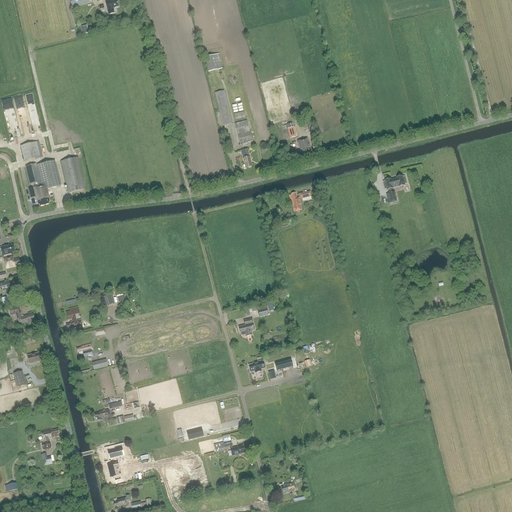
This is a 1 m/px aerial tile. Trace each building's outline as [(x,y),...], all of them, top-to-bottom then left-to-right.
[(115,9),(115,8),(119,7),(116,0),(111,1),(110,0),(106,0),(105,0),(107,9),(108,15),(114,13),(113,11),(114,10),(115,9)] [(86,25),(80,27),(82,35),(89,33),(86,25)] [(204,58),(208,72),(223,68),(219,54),(204,58)] [(232,124),(224,91),(215,93),(223,126),(232,124)] [(15,98),(19,114),(27,111),(23,96),(15,98)] [(247,121),(235,124),(237,135),(249,132),(247,121)] [(288,128),(287,129),(290,138),(296,137),(293,127),(288,128)] [(237,135),(240,143),(252,140),(249,132),(237,135)] [(303,154),(310,153),(308,147),(310,147),(307,138),(298,141),(300,149),(301,151),(302,151),(303,154)] [(39,141),(20,146),(24,161),(43,157),(39,141)] [(249,156),(248,149),(247,149),(241,150),(243,158),(245,169),(252,166),(250,156),(249,156)] [(61,161),(68,193),(85,189),(78,157),(61,161)] [(49,198),(47,188),(61,185),(55,160),(37,165),(36,164),(26,166),(30,184),(34,184),(35,187),(34,187),(37,199),(38,205),(40,204),(40,206),(49,204),(49,202),(50,202),(49,198)] [(407,184),(405,176),(403,177),(403,176),(396,177),(397,178),(391,180),(391,178),(385,180),(385,181),(383,181),(385,189),(387,189),(387,190),(390,189),(391,193),(386,194),(388,203),(397,201),(395,192),(392,193),(391,189),(393,188),(393,187),(399,186),(399,187),(405,186),(405,185),(407,184)] [(294,212),(302,210),(299,197),(297,198),(295,193),(291,194),(292,196),(289,196),(290,200),(291,200),(294,212)] [(3,256),(12,253),(12,252),(15,252),(13,245),(7,247),(7,246),(0,247),(0,256),(3,256)] [(15,265),(20,264),(19,258),(14,259),(13,256),(4,259),(6,269),(16,267),(15,265)] [(11,288),(9,281),(0,283),(0,285),(1,291),(11,288)] [(28,295),(33,294),(32,290),(30,290),(30,289),(21,291),(21,292),(19,293),(20,299),(28,297),(28,295)] [(122,296),(122,294),(117,295),(119,303),(126,301),(125,295),(122,296)] [(15,297),(8,298),(10,306),(17,305),(15,297)] [(16,314),(17,317),(19,325),(29,322),(29,323),(34,322),(33,319),(35,319),(33,314),(27,316),(27,315),(22,316),(19,306),(9,309),(11,316),(16,314)] [(81,320),(77,321),(75,314),(80,313),(79,308),(70,310),(70,312),(66,312),(68,320),(72,319),(72,322),(70,322),(71,324),(66,325),(68,331),(72,330),(72,329),(83,326),(81,320)] [(259,317),(268,315),(267,308),(257,311),(259,317)] [(241,335),(243,335),(245,334),(246,337),(252,335),(251,331),(255,330),(252,319),(244,321),(245,326),(239,327),(240,333),(241,333),(241,335)] [(78,353),(79,353),(79,354),(83,353),(84,357),(93,355),(92,350),(91,344),(81,346),(81,348),(77,349),(78,353)] [(29,364),(42,361),(40,352),(27,356),(29,364)] [(291,359),(275,363),(277,371),(293,366),(291,359)] [(106,360),(92,363),(94,371),(108,367),(106,360)] [(253,364),(249,365),(250,372),(254,371),(255,373),(262,371),(261,369),(264,368),(262,361),(259,362),(259,361),(253,363),(253,364)] [(13,374),(17,387),(26,385),(22,371),(13,374)] [(109,413),(108,410),(99,412),(100,413),(94,414),(95,418),(97,418),(97,420),(110,417),(109,413)] [(202,428),(187,432),(189,440),(204,436),(202,428)] [(49,441),(49,439),(52,438),(58,436),(58,434),(59,433),(58,430),(52,431),(52,430),(41,433),(43,440),(44,440),(44,442),(41,443),(43,450),(51,448),(50,441),(49,441)] [(232,445),(231,441),(214,445),(216,453),(226,451),(225,447),(232,445)] [(109,449),(107,450),(110,459),(112,459),(112,463),(107,464),(111,477),(119,475),(118,471),(119,471),(118,469),(119,469),(117,462),(116,462),(115,458),(119,457),(119,459),(125,458),(122,446),(115,448),(115,449),(109,451),(109,449)] [(232,456),(245,453),(243,446),(231,449),(232,456)] [(285,493),(296,490),(294,482),(287,484),(283,485),(284,487),(282,487),(283,491),(284,491),(285,493)] [(9,491),(18,489),(17,483),(8,485),(9,491)] [(127,500),(130,500),(129,495),(126,496),(127,498),(125,498),(117,500),(118,501),(114,502),(115,507),(119,506),(127,505),(126,501),(127,500)]
